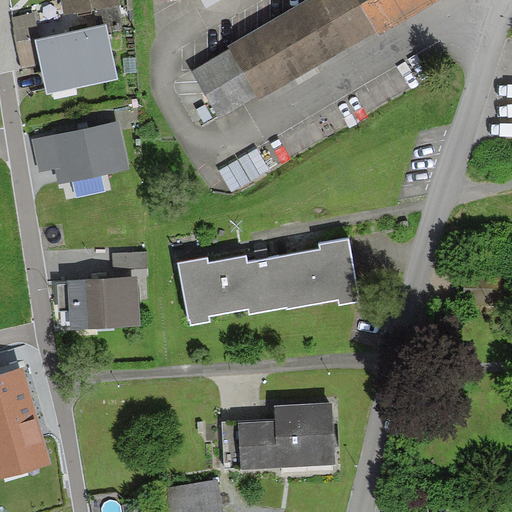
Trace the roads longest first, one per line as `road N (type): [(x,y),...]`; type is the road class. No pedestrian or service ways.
road 1 (residential): [(356,511),(434,203),(501,0)]
road 2 (residential): [(80,511),(10,133),(0,136)]
